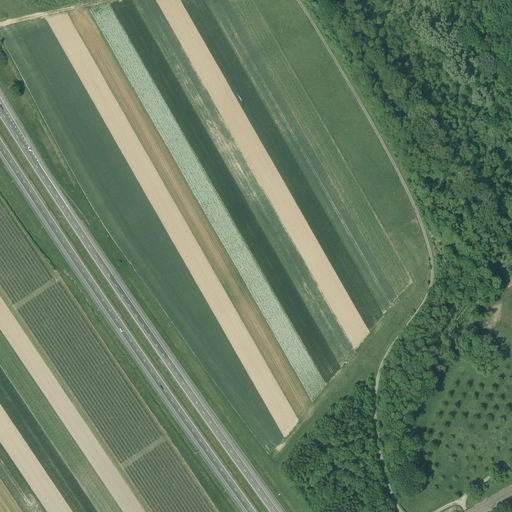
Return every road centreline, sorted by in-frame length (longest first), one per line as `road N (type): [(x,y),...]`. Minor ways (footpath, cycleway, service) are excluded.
road 1 (motorway): [(276,511),(81,238),(0,109)]
road 2 (motorway): [(0,143),(251,511)]
